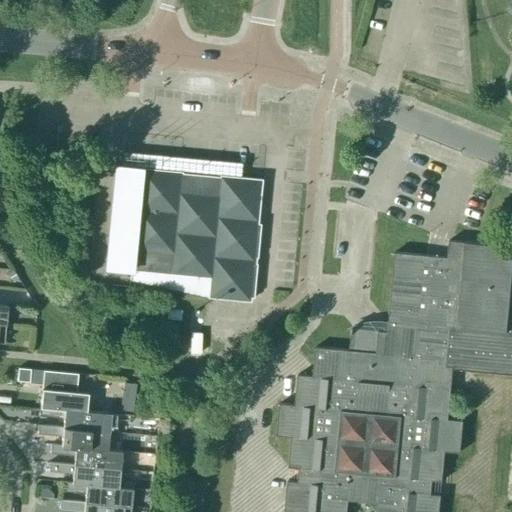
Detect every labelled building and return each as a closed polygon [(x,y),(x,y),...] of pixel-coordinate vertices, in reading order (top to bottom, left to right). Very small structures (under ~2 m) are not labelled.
[(219,176),(181,173),(181,172),(115,166),(105,267),(129,269),(128,280),(207,297),(250,301),(261,179),(219,175),(219,176)] [(465,242),(449,241),(447,257),(395,253),(387,332),(351,329),(349,350),(315,347),(313,376),(298,375),(295,405),(280,404),(277,436),(292,437),(289,468),(300,469),(298,482),(287,481),(284,511),(439,511),(441,495),(430,494),(432,480),(442,481),(445,451),(460,453),(463,421),(448,419),(453,369),(511,374),(511,321),(508,321),(511,277),(511,245),(465,241),(465,242)] [(13,270),(6,273),(12,282),(18,279),(13,270)] [(180,320),(181,310),(167,309),(166,319),(180,320)] [(29,382),(30,369),(18,368),(16,381),(29,382)] [(86,411),(87,393),(76,392),(77,374),(43,370),(39,407),(86,411)] [(121,400),(120,410),(133,412),(134,401),(121,400)] [(110,413),(86,411),(39,407),(38,416),(63,418),(62,427),(62,428),(108,432),(110,413)] [(62,428),(62,427),(37,425),(37,434),(61,436),(60,445),(107,450),(107,449),(108,432),(62,428)] [(60,445),(50,444),(49,454),(74,456),(73,464),(73,465),(119,470),(121,451),(107,449),(107,450),(60,445)] [(73,465),(73,464),(48,462),(48,472),(72,474),(71,482),(71,483),(118,487),(119,470),(73,465)] [(71,483),(71,482),(61,482),(60,491),(85,493),(84,502),(84,503),(130,507),(132,488),(118,487),(71,483)] [(38,487),(37,497),(52,498),(53,493),(47,488),(38,487)] [(84,503),(84,502),(59,500),(58,509),(83,511),(82,511),(129,511),(130,507),(84,503)]
